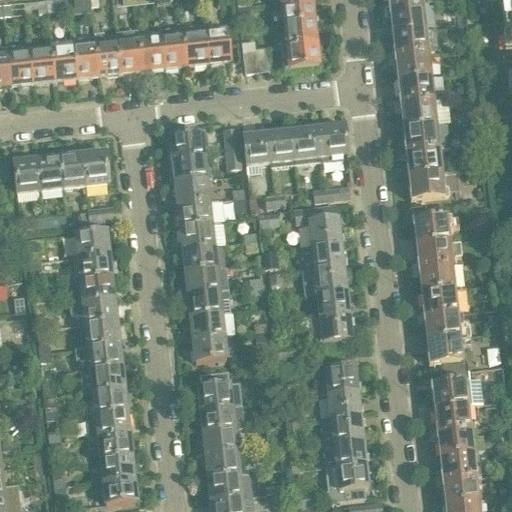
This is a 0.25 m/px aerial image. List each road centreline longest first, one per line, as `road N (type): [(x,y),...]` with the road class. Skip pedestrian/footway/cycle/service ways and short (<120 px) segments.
road 1 (residential): [(407,511),(359,94)]
road 2 (residential): [(172,511),(129,120)]
road 3 (residential): [(359,94),(129,120)]
road 4 (residential): [(129,120),(0,133)]
